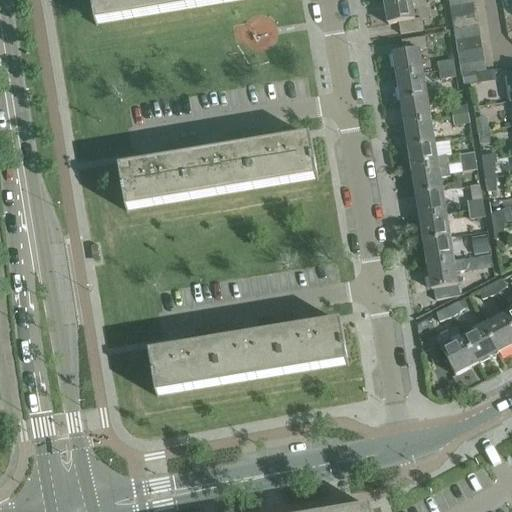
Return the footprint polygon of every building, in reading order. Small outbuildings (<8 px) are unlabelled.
[(91,0),(96,27),(98,27),(97,25),(250,0),(91,0)] [(425,33),(423,21),(415,22),(411,0),(396,0),(384,2),(388,26),(398,24),(400,37),(425,33)] [(448,0),(450,8),(474,4),(473,0),(448,0)] [(452,20),(476,16),(474,4),(450,8),(452,20)] [(454,32),(478,28),(476,16),(452,20),(454,32)] [(456,43),(480,39),(478,28),(454,32),(456,43)] [(458,54),(482,50),(480,39),(456,43),(458,54)] [(403,54),(393,56),(397,81),(423,76),(420,53),(427,52),(425,40),(401,42),(403,54)] [(460,66),(484,62),(482,50),(458,54),(460,66)] [(453,62),(438,65),(439,73),(455,70),(453,62)] [(477,75),(486,74),(484,62),(460,66),(462,78),(463,78),(477,75)] [(441,82),(456,79),(455,70),(439,73),(441,82)] [(479,84),(477,75),(463,78),(464,87),(479,84)] [(401,104),(427,100),(423,76),(397,81),(401,104)] [(427,100),(401,104),(405,127),(431,123),(427,100)] [(467,108),(452,110),(454,119),(469,116),(467,108)] [(455,128),(470,125),(469,116),(454,119),(455,128)] [(489,131),(485,118),(476,121),(478,133),(489,131)] [(408,151),(435,146),(431,123),(405,127),(408,151)] [(480,146),(489,146),(489,131),(478,133),(480,146)] [(122,172),(121,170),(120,171),(127,213),(128,213),(128,211),(317,180),(317,182),(318,181),(311,139),(310,139),(310,140),(287,144),(271,146),(271,147),(223,155),(208,157),(157,166),(145,168),(133,170),(122,172)] [(435,146),(408,151),(412,174),(449,168),(447,158),(437,159),(435,146)] [(475,155),(460,157),(462,166),(476,163),(475,155)] [(463,174),(478,172),(476,163),(462,166),(463,174)] [(492,165),(484,169),(486,181),(497,179),(492,165)] [(416,197),(443,193),(440,179),(450,178),(449,168),(412,174),(416,197)] [(497,194),(497,179),(486,181),(488,194),(497,194)] [(443,193),(416,197),(420,221),(447,217),(443,193)] [(482,202),(467,205),(469,213),(484,211),(482,202)] [(470,222),(485,220),(484,211),(469,213),(470,222)] [(500,213),(492,216),(494,229),(505,227),(500,213)] [(424,245),(451,241),(447,217),(420,221),(424,245)] [(505,241),(505,227),(494,229),(496,241),(505,241)] [(487,238),(472,240),(475,257),(490,254),(487,238)] [(451,241),(424,245),(428,267),(454,263),(451,241)] [(98,245),(91,246),(94,263),(100,262),(98,245)] [(434,305),(460,298),(456,273),(466,272),(464,262),(454,263),(428,267),(434,305)] [(496,297),(507,288),(501,281),(491,287),(496,297)] [(480,293),(482,301),(496,297),(491,287),(480,293)] [(454,319),(465,310),(459,303),(449,309),(454,319)] [(437,315),(440,323),(454,319),(449,309),(437,315)] [(511,348),(511,327),(506,316),(484,328),(499,356),(511,348)] [(347,367),(349,367),(342,324),(340,324),(340,326),(317,330),(317,329),(302,332),(254,340),(253,340),(238,342),(239,343),(190,351),(190,350),(175,353),(160,356),(152,357),(152,356),(150,356),(157,398),(159,398),(158,397),(347,366),(347,367)] [(499,356),(484,328),(464,338),(479,366),(499,356)] [(441,350),(456,378),(479,366),(464,338),(441,350)]
